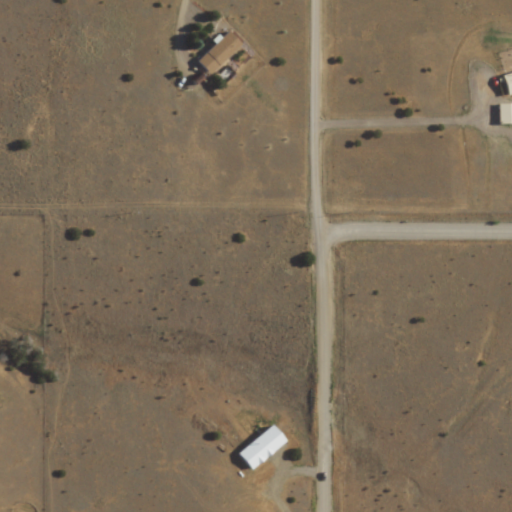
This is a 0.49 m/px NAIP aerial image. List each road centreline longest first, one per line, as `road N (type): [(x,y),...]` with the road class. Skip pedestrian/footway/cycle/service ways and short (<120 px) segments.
road 1 (residential): [(318,511),(315,0)]
road 2 (residential): [(317,233),(511,233)]
